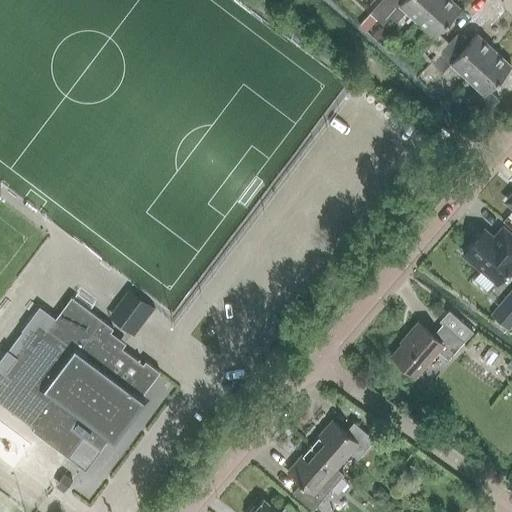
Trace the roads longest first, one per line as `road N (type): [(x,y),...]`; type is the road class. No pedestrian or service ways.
road 1 (tertiary): [(323,362),(511,145)]
road 2 (residential): [(511,497),(323,362)]
road 3 (tertiary): [(187,511),(323,362)]
